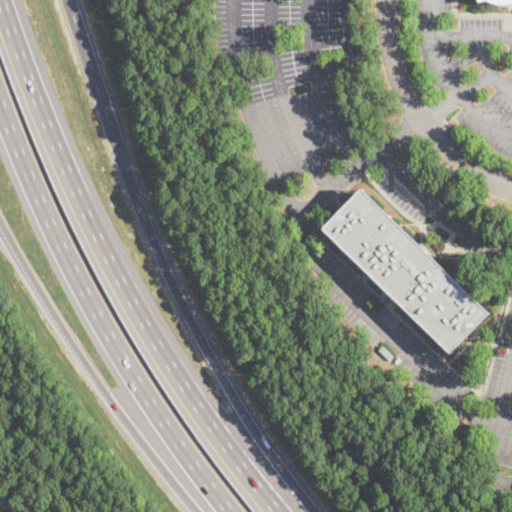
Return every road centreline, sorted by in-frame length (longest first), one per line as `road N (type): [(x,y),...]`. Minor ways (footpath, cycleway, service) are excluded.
road 1 (motorway): [(288,511),(196,389),(133,284),(79,171),(17,0)]
road 2 (motorway): [(316,511),(241,406),(164,267),(67,0)]
road 3 (motorway): [(0,131),(122,369),(223,511)]
road 4 (motorway): [(0,224),(91,372),(198,511)]
road 5 (residential): [(389,0),(393,48),(415,105),(466,164),(511,187)]
